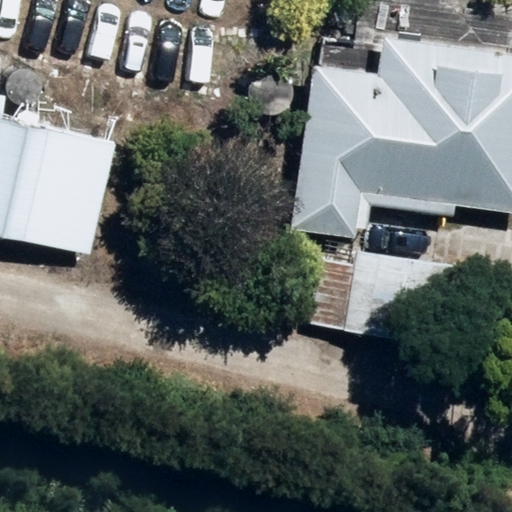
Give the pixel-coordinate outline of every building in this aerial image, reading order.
[(104,0),(100,22),(139,30),(135,50),(180,59),(193,0),(104,0)] [(286,185),(281,229),(355,237),(358,206),(445,215),(446,203),(511,209),(511,52),(373,38),(369,73),(303,66),(291,186),(286,185)] [(0,119),(0,235),(81,253),(105,142),(0,119)] [(144,243),(168,246),(170,229),(145,227),(144,243)] [(352,253),(343,333),(418,342),(424,299),(440,301),(445,264),(352,253)] [(164,270),(160,287),(191,294),(195,277),(164,270)] [(101,326),(39,318),(34,365),(95,372),(101,326)]
